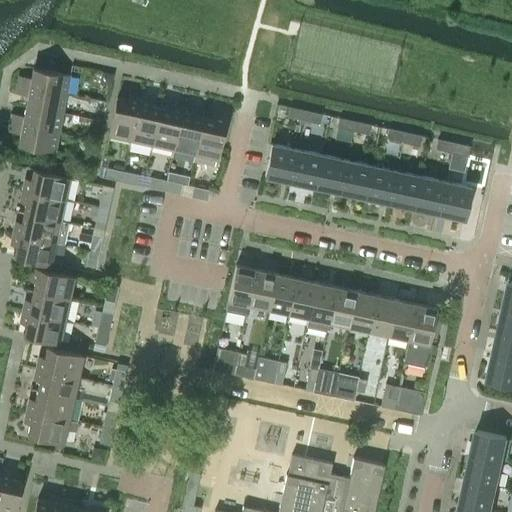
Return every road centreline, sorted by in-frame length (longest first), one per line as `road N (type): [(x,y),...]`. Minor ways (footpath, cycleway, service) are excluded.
road 1 (residential): [(489,273),(226,215),(247,100)]
road 2 (residential): [(459,407),(489,273)]
